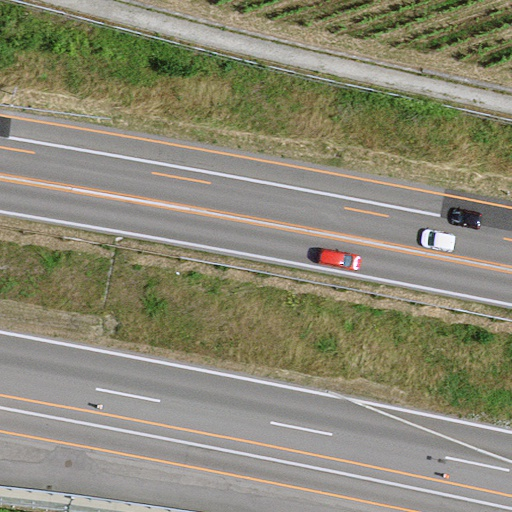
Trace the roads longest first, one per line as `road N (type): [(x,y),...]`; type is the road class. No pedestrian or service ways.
road 1 (motorway): [(0,374),(511,474)]
road 2 (motorway): [(511,264),(0,172)]
road 3 (track): [(511,105),(358,75),(75,0)]
